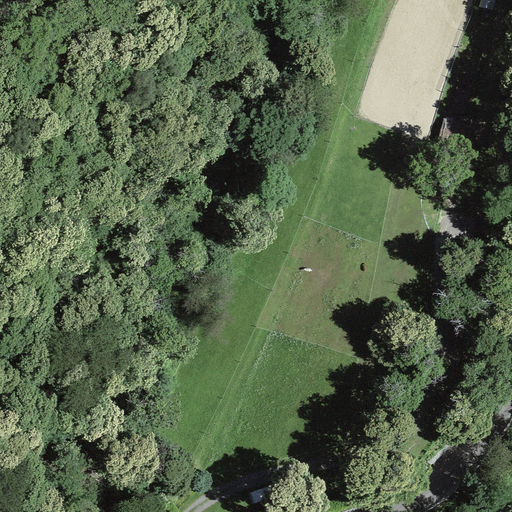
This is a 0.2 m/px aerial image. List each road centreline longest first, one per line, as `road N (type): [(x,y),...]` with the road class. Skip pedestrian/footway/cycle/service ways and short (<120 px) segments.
road 1 (track): [(451,207),(482,104),(500,0)]
road 2 (tertiary): [(391,511),(466,456),(511,375)]
